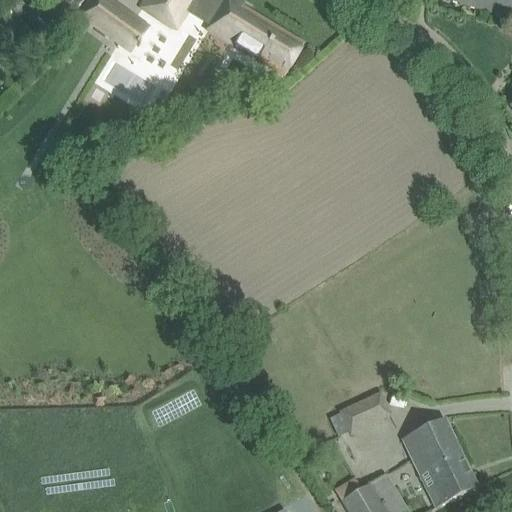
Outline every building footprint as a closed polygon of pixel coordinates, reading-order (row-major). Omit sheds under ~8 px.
[(61,0),(58,4),(56,2),(40,19),(58,35),(74,19),(70,15),(85,0),(61,0)] [(131,54),(136,46),(138,48),(140,45),(138,43),(148,29),(107,0),(92,0),(80,18),(131,54)] [(176,33),(184,20),(188,13),(210,26),(222,5),(213,0),(149,0),(143,10),(176,33)] [(225,0),(222,5),(210,26),(207,31),(284,78),(304,45),(242,8),(244,5),(234,0),(225,0)] [(511,0),(441,0),(511,21),(511,0)] [(390,417),(379,396),(361,404),(371,426),(390,417)] [(444,421),(426,430),(402,441),(420,478),(432,472),(439,486),(427,492),(435,510),(478,490),(444,421)] [(407,511),(385,476),(341,503),(346,511),(407,511)]
